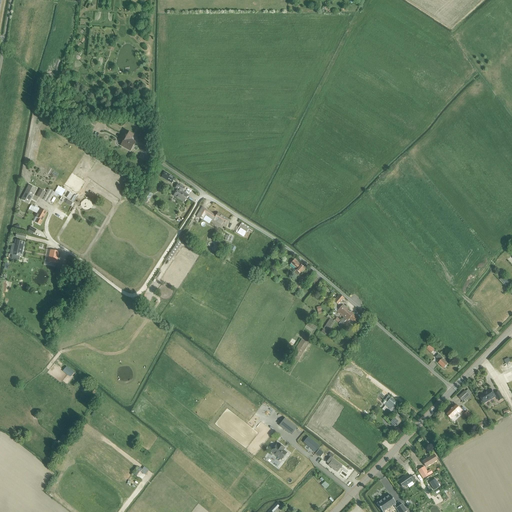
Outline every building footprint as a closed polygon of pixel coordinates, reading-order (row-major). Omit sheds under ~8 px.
[(121,140),(122,144),(121,146),(130,150),(134,142),(133,141),(132,137),(133,136),(124,131),(119,139),(121,140)] [(174,196),(184,202),(188,196),(182,192),(184,188),(178,184),(175,189),(177,190),(174,196)] [(36,189),(29,186),(21,200),(28,204),(36,189)] [(58,186),(54,193),(49,189),(43,200),(52,205),(62,189),(58,186)] [(46,193),(40,190),(36,197),(42,200),(46,193)] [(205,214),(221,225),(223,223),(226,225),(229,221),(218,213),(216,216),(202,207),(196,216),(201,220),(205,214)] [(47,212),(40,209),(35,217),(37,219),(35,223),(40,225),(47,212)] [(252,232),(253,230),(242,223),(236,233),(243,237),(248,229),(252,232)] [(12,244),(10,254),(12,255),(12,259),(19,261),(20,257),(21,257),(24,242),(15,240),(15,244),(12,244)] [(166,260),(170,262),(182,243),(178,241),(166,260)] [(51,250),(49,261),(56,263),(59,251),(51,250)] [(304,268),(294,260),(290,264),(297,269),(293,274),(296,277),(304,268)] [(297,283),(293,290),(298,293),(302,287),(297,283)] [(353,314),(349,311),(349,310),(343,305),(340,303),(344,299),(339,295),(331,304),(335,307),(333,309),(337,312),(343,318),(341,321),(337,318),(335,320),(338,324),(341,326),(346,320),(347,321),(349,319),(353,322),(356,318),(352,315),(353,314)] [(330,319),(321,332),(326,335),(334,323),(335,322),(330,319)] [(315,331),(317,327),(308,322),(306,325),(315,331)] [(293,354),(299,358),(308,344),(301,340),(293,354)] [(430,345),(426,349),(431,354),(435,350),(430,345)] [(438,355),(435,358),(440,362),(438,363),(444,369),(444,368),(445,368),(447,366),(446,366),(448,364),(438,355)] [(375,366),(370,373),(373,375),(378,368),(375,366)] [(70,377),(74,372),(67,367),(63,372),(70,377)] [(499,401),(503,398),(499,392),(495,394),(494,395),(491,389),(487,392),(486,392),(484,393),(480,396),(482,399),(481,400),(482,402),(483,402),(484,403),(495,397),(495,396),(496,396),(499,401)] [(458,397),(463,402),(469,395),(465,391),(458,397)] [(385,405),(390,409),(392,407),(393,408),(397,403),(391,398),(385,405)] [(456,405),(446,414),(451,419),(450,419),(451,420),(456,415),(458,413),(459,414),(462,411),(461,410),(456,405)] [(390,423),(395,427),(402,420),(397,414),(392,419),(393,420),(390,423)] [(284,418),(279,426),(291,435),(297,428),(284,418)] [(63,435),(56,444),(61,448),(68,439),(63,435)] [(308,437),(304,443),(314,452),(319,447),(308,437)] [(276,445),(271,452),(281,460),(282,458),(283,459),(286,455),(285,454),(286,453),(282,450),(284,448),(278,443),(276,445)] [(426,467),(437,460),(434,455),(422,462),(426,467)] [(342,466),(330,457),(326,462),(329,464),(328,465),(337,472),(342,466)] [(139,467),(134,475),(136,477),(140,471),(140,472),(140,471),(145,475),(147,473),(139,467)] [(427,472),(424,467),(418,470),(423,479),(429,475),(427,472)] [(408,474),(398,481),(403,488),(412,481),(413,483),(416,481),(413,476),(410,478),(408,474)] [(435,479),(429,482),(434,490),(439,487),(435,479)] [(389,495),(377,504),(382,511),(383,511),(393,505),(398,511),(405,511),(407,511),(402,504),(397,507),(395,504),(396,504),(389,495)]
